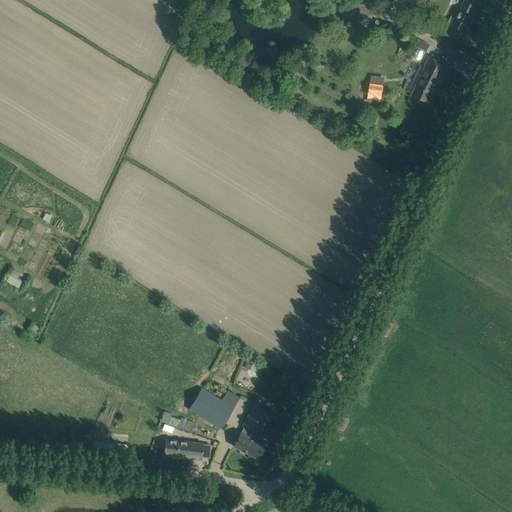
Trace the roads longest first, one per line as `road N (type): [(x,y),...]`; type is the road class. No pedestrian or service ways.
road 1 (unclassified): [(273,487),(297,464),(511,0)]
road 2 (unclassified): [(273,487),(0,456)]
